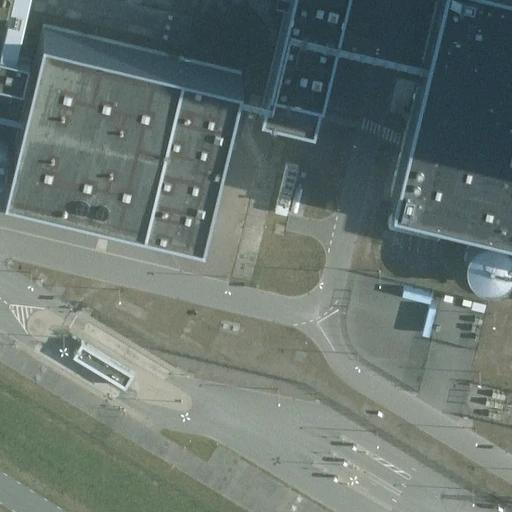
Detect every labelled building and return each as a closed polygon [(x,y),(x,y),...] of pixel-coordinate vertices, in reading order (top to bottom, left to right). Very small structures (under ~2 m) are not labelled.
[(297,0),(269,118),(318,130),(348,0),(297,0)] [(511,0),(442,0),(396,200),(511,227),(511,0)] [(241,71),(42,24),(4,184),(203,231),(241,71)] [(282,180),(278,208),(291,210),(295,181),(282,180)] [(494,234),(491,234),(489,234),(487,235),(485,235),(483,236),(481,237),(479,238),(477,239),(476,240),(474,241),(472,243),(471,245),(470,247),(469,248),(468,250),(468,253),(467,255),(467,257),(467,259),(467,261),(467,263),(468,265),(468,267),(469,269),(470,271),(471,273),(472,275),(474,276),(476,278),(477,279),(479,280),(481,281),(483,282),(485,283),(487,283),(489,283),(491,284),(494,283),(496,283),(498,283),(500,282),(502,281),(504,280),(506,279),(507,278),(509,276),(510,275),(511,273),(511,272),(511,245),(510,243),(509,241),(507,240),(505,239),(504,238),(502,237),(500,236),(498,235),(496,235),(494,234)] [(134,372),(81,341),(73,355),(125,386),(134,372)]
